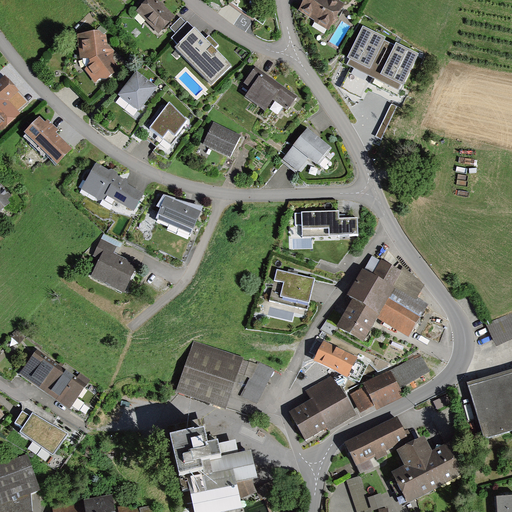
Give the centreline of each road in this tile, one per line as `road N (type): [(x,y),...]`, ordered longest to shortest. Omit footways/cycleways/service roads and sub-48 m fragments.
road 1 (residential): [(0,39),(66,118),(184,185),(219,193),(370,190)]
road 2 (residential): [(370,190),(451,311),(462,334),(460,361),(445,379),(330,442),(311,511)]
road 3 (unknown): [(321,467),(285,415),(286,381),(326,310),(391,224)]
road 4 (residential): [(292,56),(370,190)]
